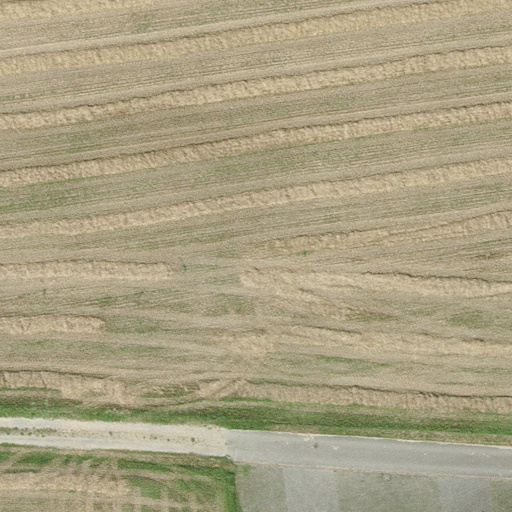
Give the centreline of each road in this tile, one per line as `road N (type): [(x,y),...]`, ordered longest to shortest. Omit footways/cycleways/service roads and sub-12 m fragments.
road 1 (residential): [(511,457),(238,436)]
road 2 (track): [(238,436),(0,431)]
